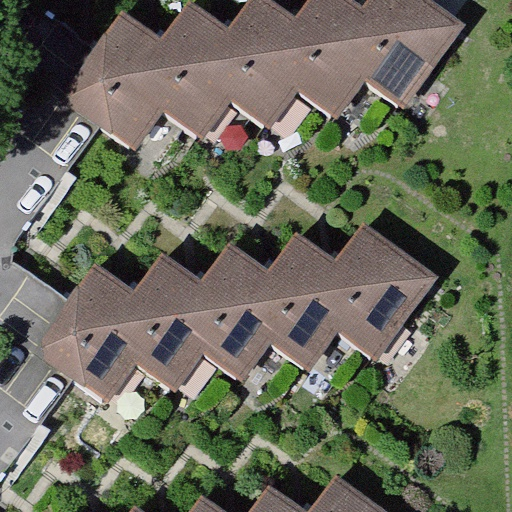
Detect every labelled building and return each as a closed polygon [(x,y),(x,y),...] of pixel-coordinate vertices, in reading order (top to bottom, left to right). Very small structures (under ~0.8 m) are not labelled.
[(150,0),(137,0),(76,87),(149,138),(177,97),(181,21),(150,0)] [(195,0),(181,21),(177,97),(219,126),(245,89),(249,10),(235,0),(195,0)] [(256,0),(249,10),(245,89),(285,117),(312,78),(316,1),(315,0),(256,0)] [(316,0),(316,1),(312,78),(353,107),(381,68),(381,0),(316,0)] [(381,0),(381,68),(420,95),(480,10),(466,0),(381,0)] [(357,245),(356,322),(395,349),(456,264),(381,212),(357,245)] [(356,322),(357,245),(318,217),(291,255),(287,332),(328,361),(356,322)] [(224,264),(221,343),(260,371),(287,332),(291,255),(251,227),(224,264)] [(156,275),(153,351),(194,380),(221,343),(224,264),(184,236),(156,275)] [(153,351),(156,275),(117,248),(51,341),(124,392),(153,351)] [(325,499),(324,511),(414,511),(348,466),(325,499)] [(259,509),(258,511),(324,511),(325,499),(285,471),(259,509)] [(196,511),(258,511),(259,509),(218,481),(196,511)] [(135,511),(183,511),(151,490),(135,511)] [(98,511),(84,502),(77,511),(98,511)]
